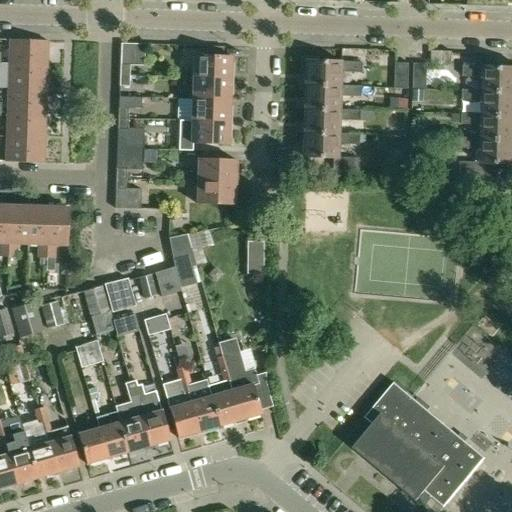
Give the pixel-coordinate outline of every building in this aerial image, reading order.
[(9,40),(9,65),(46,66),(47,42),(9,40)] [(140,45),(121,44),(120,76),(130,76),(130,65),(139,65),(140,45)] [(451,66),(452,53),(452,52),(432,52),(431,65),(451,66)] [(231,57),(224,56),(193,55),(193,78),(231,79),(231,57)] [(297,85),(304,86),(340,87),(340,86),(341,73),(361,73),(361,63),(341,62),(305,60),(304,75),(299,75),(299,80),(297,80),(297,85)] [(396,62),(395,88),(409,89),(410,63),(396,62)] [(414,63),(413,89),(427,90),(428,63),(414,63)] [(46,90),(46,66),(9,65),(8,89),(46,90)] [(463,66),(463,77),(483,77),(483,91),(483,92),(511,93),(511,67),(484,66),(474,66),(463,66)] [(129,87),(130,76),(120,76),(119,87),(129,87)] [(230,101),(231,79),(193,78),(192,100),(230,101)] [(304,99),(298,99),(298,104),(296,104),(296,109),(303,110),(339,111),(339,110),(340,97),(360,97),(360,87),(340,86),(340,87),(304,86),(304,99)] [(8,89),(7,113),(45,115),(46,90),(8,89)] [(511,93),(483,92),(483,91),(463,90),(462,101),(483,102),(482,115),(482,116),(511,117),(511,93)] [(141,98),(119,97),(119,108),(129,109),(140,109),(141,98)] [(229,123),(230,101),(192,100),(192,121),(229,123)] [(404,101),(391,101),(391,109),(404,109),(404,101)] [(118,119),(128,119),(129,109),(119,108),(118,119)] [(295,133),(302,134),(338,135),(339,134),(339,121),(359,121),(360,111),(339,110),(339,111),(303,110),(303,123),(297,123),(297,128),(295,128),(295,133)] [(6,138),(44,139),(45,115),(7,113),(6,138)] [(511,117),(482,116),(482,115),(462,114),(461,125),(482,126),(481,139),(481,140),(511,141),(511,117)] [(118,119),(118,129),(128,129),(128,119),(118,119)] [(228,145),(229,123),(192,121),(179,121),(178,151),(191,151),(191,143),(228,145)] [(332,171),(358,172),(358,159),(338,158),(338,145),(358,145),(359,135),(339,134),(338,135),(302,134),(302,147),(297,147),(296,152),(294,152),(294,158),(302,158),(333,159),(332,171)] [(43,163),(44,139),(6,138),(5,162),(43,163)] [(511,165),(511,141),(481,140),(481,139),(461,138),(461,149),(481,150),(481,163),(460,162),(460,176),(485,177),(485,164),(511,165)] [(198,181),(235,182),(236,160),(198,159),(198,181)] [(407,181),(427,182),(428,162),(408,161),(407,181)] [(117,167),(117,179),(127,180),(127,168),(117,167)] [(117,179),(116,190),(126,190),(127,180),(117,179)] [(234,206),(235,182),(198,181),(197,204),(234,206)] [(0,257),(7,257),(8,250),(10,206),(0,205),(0,257)] [(10,206),(8,250),(7,257),(16,258),(16,244),(27,245),(29,207),(10,206)] [(29,207),(27,245),(38,245),(37,258),(46,258),(46,251),(48,207),(29,207)] [(48,207),(46,251),(46,258),(45,271),(54,271),(55,246),(66,246),(68,208),(48,207)] [(173,265),(174,267),(180,286),(200,281),(194,259),(187,233),(168,236),(173,265)] [(263,275),(263,245),(263,242),(246,242),(246,275),(263,275)] [(181,292),(180,286),(174,267),(154,273),(161,297),(181,292)] [(151,275),(138,278),(143,299),(156,295),(151,275)] [(112,312),(135,306),(127,279),(104,285),(112,312)] [(102,287),(83,292),(89,317),(109,312),(102,287)] [(57,301),(40,306),(47,329),(63,324),(57,301)] [(13,311),(21,338),(44,331),(36,304),(13,311)] [(0,334),(13,331),(6,308),(0,309),(0,334)] [(158,316),(162,332),(169,330),(165,315),(158,316)] [(492,337),(500,328),(485,316),(477,325),(492,337)] [(218,343),(219,347),(229,380),(240,419),(262,413),(254,384),(259,383),(255,371),(245,373),(241,359),(235,338),(218,343)] [(215,348),(218,357),(225,381),(208,386),(211,396),(219,425),(240,419),(229,380),(219,347),(215,348)] [(180,380),(189,378),(186,366),(177,369),(180,380)] [(199,430),(190,401),(187,391),(192,389),(192,387),(189,378),(180,380),(164,385),(179,436),(199,430)] [(126,383),(129,394),(139,392),(137,385),(136,380),(126,383)] [(219,425),(211,396),(208,386),(207,383),(192,387),(192,389),(187,391),(190,401),(199,430),(219,425)] [(88,386),(90,396),(98,393),(95,384),(88,386)] [(142,404),(138,405),(140,416),(148,446),(169,440),(159,401),(158,401),(156,391),(144,394),(141,384),(137,385),(139,392),(142,404)] [(425,493),(444,509),(485,459),(428,411),(430,408),(419,398),(416,402),(394,384),(365,418),(374,425),(353,450),(416,503),(425,493)] [(139,392),(129,394),(131,402),(115,407),(117,411),(120,422),(128,451),(148,446),(140,416),(138,405),(142,404),(139,392)] [(35,409),(38,422),(48,419),(44,407),(35,409)] [(97,417),(99,427),(107,457),(128,451),(120,422),(117,411),(97,417)] [(51,431),(51,430),(48,419),(38,422),(38,423),(22,427),(23,432),(28,448),(36,477),(57,471),(50,442),(47,432),(51,431)] [(47,432),(50,442),(57,471),(78,465),(67,425),(51,430),(51,431),(47,432)] [(107,457),(99,427),(79,433),(86,462),(107,457)] [(9,442),(6,431),(0,432),(0,487),(16,483),(5,444),(9,443),(9,442)] [(36,477),(28,448),(23,432),(11,435),(12,441),(9,442),(9,443),(5,444),(16,483),(36,477)]
